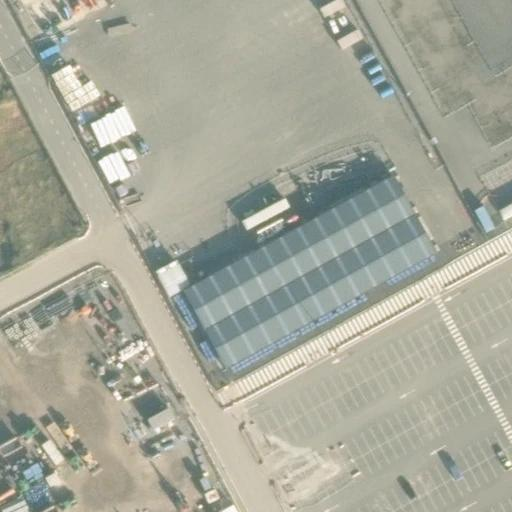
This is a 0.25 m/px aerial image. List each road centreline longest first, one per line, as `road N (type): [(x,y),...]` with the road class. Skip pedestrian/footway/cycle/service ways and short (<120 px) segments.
road 1 (unknown): [(212,426),(511,260)]
road 2 (unclassified): [(111,235),(257,511)]
road 3 (unknown): [(239,477),(511,326)]
road 4 (unclassified): [(111,235),(0,24)]
road 5 (unknown): [(306,511),(511,397)]
road 6 (unclassified): [(0,295),(111,235)]
